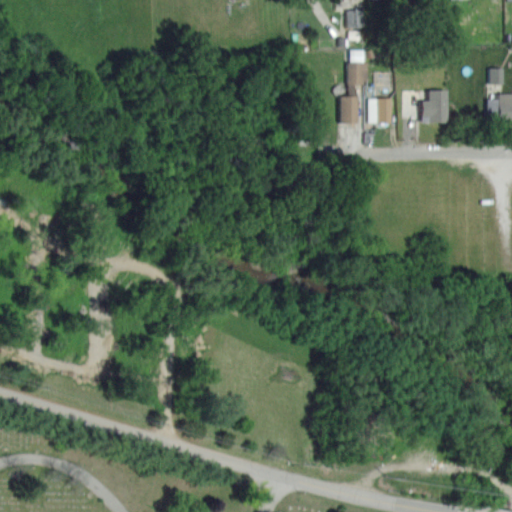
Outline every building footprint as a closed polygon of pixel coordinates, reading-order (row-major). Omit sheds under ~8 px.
[(364,8),(346,8),(346,25),(363,26),(364,8)] [(366,61),(366,79),(360,79),(360,83),(353,83),(353,95),(355,95),(355,121),(338,121),(338,95),(346,95),(347,61),(366,61)] [(487,82),(501,82),(501,66),(487,66),(487,82)] [(445,122),(419,121),(420,100),(426,100),(427,88),(445,88),(445,122)] [(511,93),(511,119),(485,119),(485,99),(496,99),(496,93),(511,93)] [(373,98),(388,98),(388,121),(366,121),(366,98),(373,98)]
